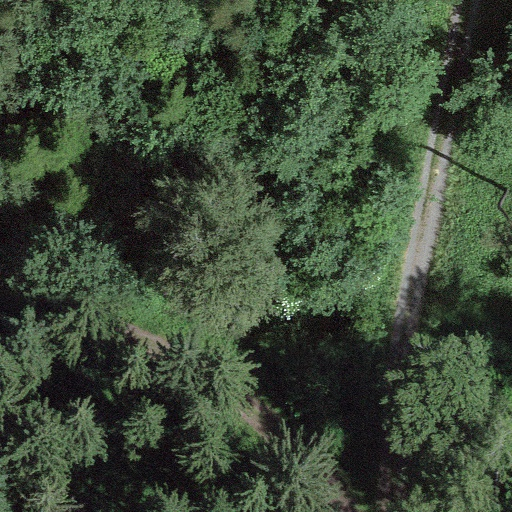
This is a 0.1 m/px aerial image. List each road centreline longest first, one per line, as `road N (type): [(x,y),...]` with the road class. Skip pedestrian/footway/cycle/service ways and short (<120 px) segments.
road 1 (track): [(426,511),(453,94),(474,0)]
road 2 (track): [(0,173),(294,404),(380,511)]
